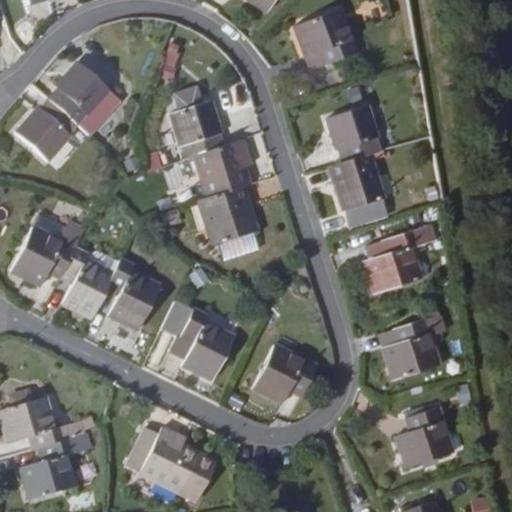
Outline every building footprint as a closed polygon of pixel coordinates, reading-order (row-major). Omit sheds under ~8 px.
[(341,56),(366,47),(351,4),(306,20),(317,50),(337,44),(341,56)] [(321,63),(341,56),(337,44),(317,50),(321,63)] [(168,82),(179,51),(169,48),(159,79),(168,82)] [(99,106),(121,81),(88,54),(66,79),(69,81),(59,91),(50,101),(48,99),(26,124),(59,152),(81,127),(79,126),(87,117),(97,105),(99,106)] [(232,124),(234,123),(224,92),(185,104),(194,134),(197,134),(201,148),(209,146),(221,188),(212,190),(225,237),(230,235),(265,224),(269,222),(256,178),(262,176),(254,146),(259,144),(256,132),(236,137),(232,124)] [(382,129),(384,129),(372,98),(334,113),(345,143),(348,142),(352,154),(339,160),(356,204),(394,189),(378,144),(386,142),(382,129)] [(147,177),(162,173),(158,156),(143,159),(147,177)] [(74,219),(48,207),(42,220),(67,232),(74,219)] [(82,241),(91,222),(76,215),(74,219),(67,232),(42,220),(21,262),(51,277),(60,258),(72,264),(70,269),(81,274),(71,294),(102,308),(115,279),(129,286),(120,306),(150,320),(169,277),(140,263),(143,257),(130,251),(121,266),(92,252),(95,247),(82,241)] [(235,251),(271,241),(265,224),(230,235),(235,251)] [(421,242),(426,240),(421,224),(392,233),(395,247),(379,253),(375,254),(385,287),(431,271),(421,242)] [(392,233),(376,238),(379,253),(395,247),(392,233)] [(214,314),(216,308),(205,303),(191,333),(202,338),(196,353),(193,358),(223,372),(243,329),(214,314)] [(441,331),(455,326),(449,309),(409,322),(413,335),(394,341),(404,373),(449,357),(441,331)] [(409,322),(390,328),(394,341),(413,335),(409,322)] [(186,331),(180,345),(196,353),(202,338),(191,333),(186,331)] [(106,348),(125,349),(126,335),(107,334),(106,348)] [(315,383),(328,360),(285,339),(264,381),(293,395),(302,377),(315,383)] [(58,389),(46,392),(43,382),(24,387),(27,398),(12,402),(21,434),(42,429),(45,441),(51,440),(54,454),(34,460),(43,490),(89,477),(81,447),(99,442),(95,428),(91,413),(66,419),(58,389)] [(417,461),(463,446),(448,401),(423,409),(427,423),(407,430),(417,461)] [(174,421),(172,426),(160,419),(139,460),(209,495),(230,455),(185,432),(187,427),(174,421)] [(449,511),(444,495),(418,503),(420,511),(449,511)] [(490,511),(490,499),(470,500),(470,511),(490,511)]
